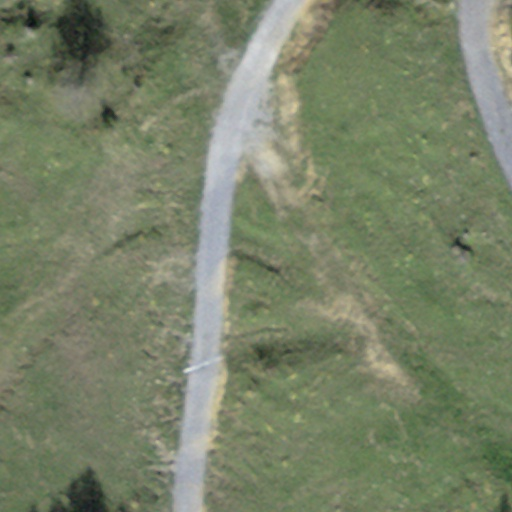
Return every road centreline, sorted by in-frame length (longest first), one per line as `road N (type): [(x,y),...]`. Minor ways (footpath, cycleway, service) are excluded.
road 1 (track): [(296,0),(243,105),(222,186),(188,511)]
road 2 (track): [(511,136),(493,98),(481,0)]
